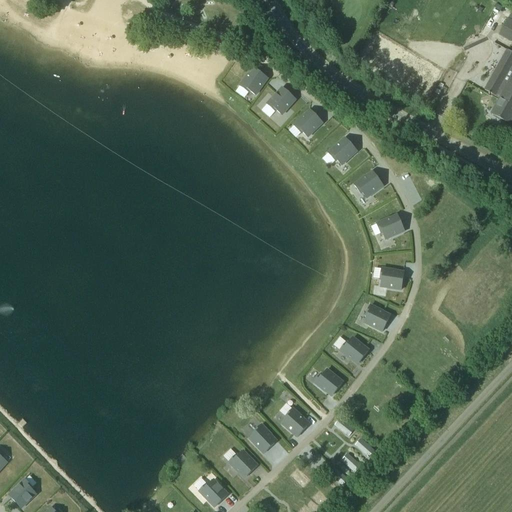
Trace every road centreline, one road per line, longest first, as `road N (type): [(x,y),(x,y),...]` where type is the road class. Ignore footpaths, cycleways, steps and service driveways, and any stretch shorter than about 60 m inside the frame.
road 1 (unclassified): [(235,511),(361,384),(420,280),(409,209),(386,170),(355,131),(261,63)]
road 2 (unclassified): [(511,176),(327,64),(275,0)]
road 3 (unclassified): [(511,358),(371,511)]
